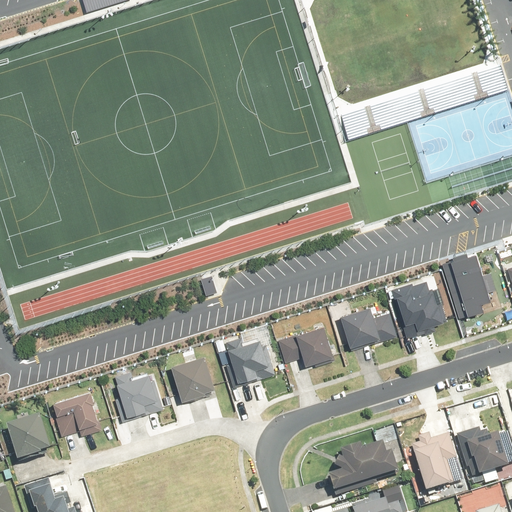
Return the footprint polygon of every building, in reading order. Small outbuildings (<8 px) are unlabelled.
[(82,0),(86,9),(113,0),(82,0)] [(440,267),(457,320),(491,309),(489,302),(497,299),(483,253),(440,267)] [(427,279),(390,290),(404,337),(442,326),(427,279)] [(336,322),(346,353),(395,338),(386,307),(336,322)] [(319,329),(276,342),(283,365),(293,362),(297,374),(330,364),(319,329)] [(264,342),(224,354),(235,390),(276,378),(264,342)] [(204,360),(169,371),(180,406),(215,395),(204,360)] [(153,375),(114,387),(124,419),(163,408),(153,375)] [(88,396),(53,407),(62,439),(98,428),(88,396)] [(42,417),(4,429),(15,465),(53,454),(42,417)] [(450,434),(466,485),(511,472),(495,420),(450,434)] [(405,444),(420,494),(452,485),(446,467),(454,465),(444,432),(405,444)] [(325,478),(332,499),(399,479),(386,439),(338,453),(344,473),(325,478)] [(0,511),(15,511),(4,480),(0,481),(0,511)] [(49,489),(27,498),(32,511),(68,511),(64,500),(55,504),(49,489)] [(353,511),(391,511),(388,502),(353,511)] [(505,511),(503,503),(473,511),(472,511),(505,511)]
